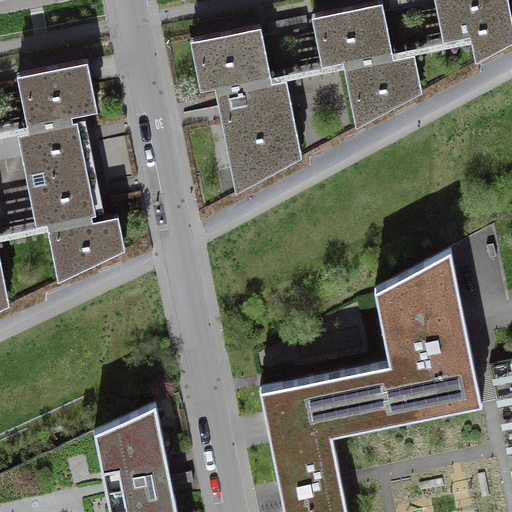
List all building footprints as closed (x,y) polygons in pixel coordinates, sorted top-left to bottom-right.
[(357,56),(387,50),(377,0),(376,0),(323,10),(327,29),(321,31),(327,62),(357,56)] [(440,0),(445,20),(468,16),(470,27),(472,39),(476,57),(511,38),(503,0),(440,0)] [(236,80),(205,86),(206,92),(221,89),(282,77),(349,63),(410,51),(472,39),(470,27),(468,16),(445,20),(448,37),(387,50),(357,56),(327,62),(266,74),(236,80)] [(199,55),(205,86),(236,80),(266,74),(256,24),(202,35),(206,53),(199,55)] [(379,57),(349,63),(360,119),(417,89),(410,51),(379,57)] [(15,76),(26,131),(72,122),(71,116),(96,111),(86,61),(15,76)] [(297,153),(282,77),(221,89),(225,110),(240,184),(297,153)] [(34,227),(46,225),(90,216),(95,215),(76,121),(72,122),(26,131),(16,133),(34,227)] [(91,222),(90,216),(46,225),(57,282),(124,251),(117,216),(91,222)] [(280,484),(285,511),(348,511),(332,432),(482,402),(461,297),(451,246),(375,286),(389,359),(348,368),(318,374),(289,379),(260,385),(269,429),(280,484)] [(110,511),(178,511),(170,470),(156,399),(94,428),(110,511)]
